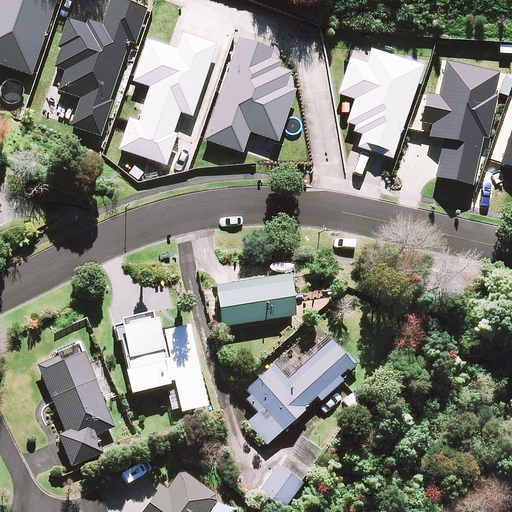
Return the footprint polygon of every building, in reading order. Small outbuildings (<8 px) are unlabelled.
[(295,317),(288,276),(267,279),(268,283),(213,292),(219,330),(295,317)] [(164,362),(154,318),(117,326),(132,395),(174,386),(180,414),(206,408),(195,355),(164,362)] [(320,403),(342,383),(337,378),(344,372),(346,374),(354,367),(331,342),(287,382),(273,367),(242,395),(259,413),(247,424),(266,446),(307,409),(305,407),(315,398),(318,401),(320,403)] [(113,430),(84,355),(49,369),(46,361),(37,365),(63,431),(58,433),(71,467),(102,455),(95,437),(113,430)] [(301,485),(278,468),(259,494),(283,511),(301,485)] [(223,511),(226,508),(179,474),(165,493),(160,489),(143,511),(223,511)]
